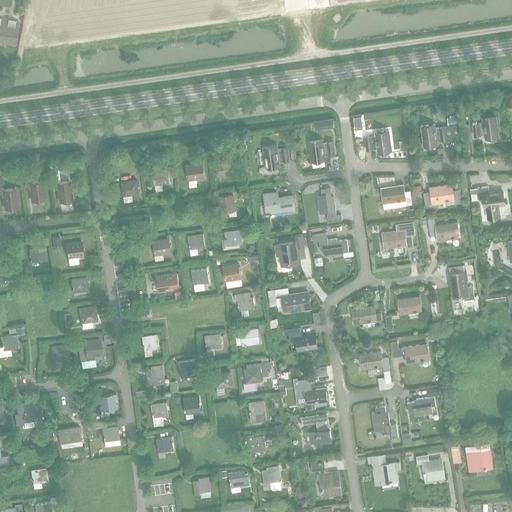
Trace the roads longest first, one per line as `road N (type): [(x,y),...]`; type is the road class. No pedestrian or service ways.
road 1 (secondary): [(0,121),(511,47)]
road 2 (unclassified): [(511,28),(0,101)]
road 3 (residential): [(89,136),(339,98)]
road 4 (residential): [(511,166),(350,170)]
road 5 (residential): [(341,401),(327,311),(365,278)]
road 6 (unclassified): [(388,91),(511,73)]
